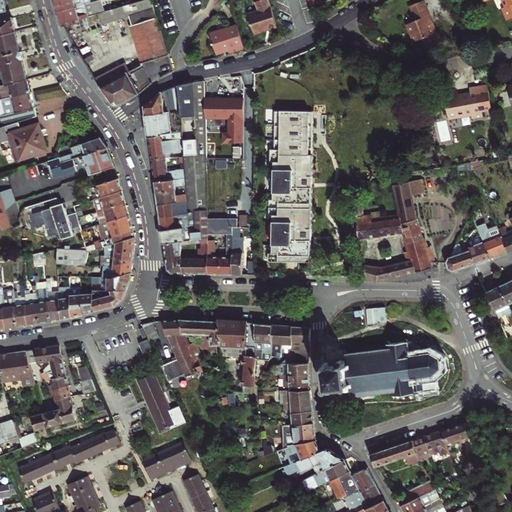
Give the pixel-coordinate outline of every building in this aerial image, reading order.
[(54,0),(58,11),(90,2),(89,0),(54,0)] [(150,0),(141,0),(102,11),(97,13),(100,24),(126,17),(154,9),(150,0)] [(253,33),(276,26),(267,0),(257,0),(253,1),(256,11),(247,14),(253,33)] [(420,39),(424,49),(441,42),(437,30),(435,31),(423,5),(421,0),(415,3),(414,2),(405,6),(408,12),(410,12),(413,21),(404,25),(412,42),(420,39)] [(500,0),(504,7),(502,8),(507,20),(511,17),(511,0),(481,0),(482,2),(487,0),(500,0)] [(90,2),(58,11),(61,23),(97,13),(102,11),(101,6),(92,9),(90,2)] [(126,17),(129,26),(156,18),(154,9),(126,17)] [(0,34),(15,31),(11,16),(0,18),(0,34)] [(156,18),(129,26),(140,63),(167,54),(156,18)] [(228,52),(243,48),(236,26),(209,34),(215,54),(227,50),(228,52)] [(0,57),(20,52),(15,31),(0,34),(0,57)] [(333,41),(340,46),(342,42),(335,37),(333,41)] [(0,57),(0,64),(5,84),(26,79),(20,52),(0,57)] [(123,65),(96,78),(101,86),(127,72),(123,65)] [(254,87),(281,86),(280,68),(254,69),(254,87)] [(127,72),(101,86),(111,103),(118,105),(138,94),(127,72)] [(0,93),(2,99),(30,93),(26,79),(5,84),(0,85),(0,93)] [(195,138),(205,138),(203,80),(191,82),(194,128),(195,138)] [(179,101),(180,110),(188,109),(188,114),(184,114),(185,128),(194,128),(191,82),(177,85),(178,101),(179,101)] [(161,92),(143,105),(147,136),(171,133),(170,124),(180,123),(180,110),(179,101),(178,101),(177,85),(161,92)] [(442,94),(447,119),(469,115),(470,118),(481,116),(481,112),(490,110),(486,86),(467,89),(468,93),(456,95),(456,92),(442,94)] [(30,93),(2,99),(0,99),(0,120),(1,126),(18,121),(36,116),(30,93)] [(244,143),(244,98),(206,98),(205,118),(228,118),(228,132),(223,132),(223,142),(244,143)] [(314,111),(275,111),(273,265),(311,265),(314,111)] [(0,141),(8,139),(15,161),(46,151),(37,124),(20,129),(18,121),(1,126),(0,126),(0,141)] [(151,159),(163,157),(161,141),(181,138),(181,132),(171,133),(147,136),(151,159)] [(99,136),(57,151),(59,157),(61,162),(84,154),(106,147),(106,145),(99,136)] [(192,200),(206,200),(205,138),(195,138),(196,154),(184,155),(184,154),(182,155),(183,171),(184,177),(185,188),(186,200),(192,199),(192,200)] [(196,154),(195,138),(183,140),(184,154),(184,155),(196,154)] [(106,147),(84,154),(88,164),(86,165),(86,166),(89,174),(114,166),(106,147)] [(59,157),(50,160),(55,176),(86,166),(86,165),(88,164),(84,154),(61,162),(59,157)] [(184,177),(183,171),(165,173),(163,157),(151,159),(154,181),(184,177)] [(471,161),(454,163),(456,170),(472,168),(471,161)] [(93,199),(121,189),(117,177),(95,185),(96,186),(83,191),(85,196),(92,193),(93,199)] [(185,188),(184,177),(154,181),(155,192),(185,188)] [(371,221),(371,215),(362,215),(361,199),(353,200),(357,239),(402,233),(405,241),(420,236),(415,218),(411,195),(422,192),(419,179),(392,185),(399,217),(380,220),(371,221)] [(5,209),(16,202),(12,188),(0,191),(0,228),(10,225),(5,209)] [(157,203),(186,200),(185,188),(155,192),(157,203)] [(95,208),(96,212),(124,202),(121,189),(93,199),(92,200),(95,208)] [(71,231),(80,228),(77,219),(75,214),(67,216),(63,203),(57,204),(56,198),(25,207),(29,220),(44,216),(49,235),(61,231),(63,239),(73,236),(71,231)] [(192,199),(186,200),(157,203),(158,216),(188,212),(193,210),(192,200),(192,199)] [(193,210),(206,209),(206,200),(192,200),(193,210)] [(96,212),(99,224),(107,221),(128,214),(124,202),(96,212)] [(506,251),(511,248),(511,207),(509,208),(511,214),(511,216),(509,218),(511,225),(511,228),(506,232),(503,225),(496,228),(506,251)] [(83,213),(84,216),(96,212),(95,208),(83,213)] [(179,241),(207,237),(207,234),(206,219),(206,209),(193,210),(188,212),(158,216),(162,243),(173,242),(179,241)] [(370,212),(371,215),(371,221),(380,220),(379,211),(370,212)] [(470,212),(461,230),(465,239),(474,231),(477,230),(475,226),(470,212)] [(111,237),(132,229),(128,214),(107,221),(109,230),(111,237)] [(231,275),(231,227),(236,227),(236,218),(206,219),(207,234),(225,234),(225,257),(220,257),(219,274),(231,275)] [(99,224),(80,230),(86,250),(86,252),(95,250),(92,240),(94,240),(92,236),(109,230),(107,221),(99,224)] [(477,230),(488,258),(506,251),(496,228),(495,225),(486,229),(484,222),(475,226),(477,230)] [(231,275),(241,275),(241,237),(239,237),(239,227),(236,227),(231,227),(231,275)] [(92,240),(95,250),(104,246),(134,236),(132,229),(111,237),(98,242),(97,239),(94,240),(92,240)] [(474,263),(488,258),(477,230),(474,231),(465,239),(468,247),(474,263)] [(104,256),(106,256),(112,254),(133,248),(134,236),(104,246),(104,256)] [(420,236),(405,241),(403,242),(405,251),(403,252),(406,261),(364,266),(364,277),(375,281),(431,267),(429,261),(425,246),(422,236),(420,236)] [(446,263),(447,268),(451,271),(474,263),(468,247),(463,249),(458,237),(446,263)] [(207,251),(207,274),(219,274),(220,257),(213,257),(213,241),(207,240),(207,251)] [(171,273),(181,274),(179,256),(175,256),(173,242),(162,243),(166,270),(171,273)] [(434,246),(425,246),(429,261),(437,257),(434,246)] [(106,256),(106,266),(113,267),(131,260),(133,248),(112,254),(106,256)] [(86,250),(56,250),(56,265),(84,266),(85,259),(86,252),(86,250)] [(194,251),(194,255),(196,274),(207,274),(207,251),(194,251)] [(179,256),(181,274),(196,274),(194,255),(179,256)] [(112,279),(130,272),(131,260),(113,267),(106,266),(102,266),(102,273),(85,273),(85,278),(86,278),(90,278),(112,279)] [(100,284),(100,291),(125,291),(129,280),(130,272),(112,279),(90,278),(90,283),(100,284)] [(70,317),(69,295),(69,288),(68,277),(63,277),(64,292),(58,293),(60,320),(70,317)] [(91,312),(90,290),(90,283),(90,278),(86,278),(87,293),(80,294),(81,314),(91,312)] [(60,320),(58,293),(58,290),(51,291),(50,279),(45,279),(46,287),(49,322),(60,320)] [(507,304),(511,301),(511,279),(499,285),(507,304)] [(13,291),(16,327),(27,325),(24,291),(23,284),(19,285),(20,297),(17,298),(16,291),(13,291)] [(511,326),(511,314),(507,304),(499,285),(486,291),(498,317),(506,313),(511,326)] [(36,302),(38,323),(49,322),(46,287),(42,288),(43,301),(36,302)] [(4,328),(16,327),(13,291),(12,289),(1,290),(4,328)] [(29,290),(24,291),(27,325),(38,323),(36,302),(33,302),(31,302),(29,290)] [(98,290),(90,290),(91,312),(100,309),(98,298),(100,297),(98,290)] [(98,298),(100,309),(114,306),(121,300),(125,291),(100,291),(98,290),(100,297),(98,298)] [(70,317),(81,314),(80,294),(69,295),(70,317)] [(183,336),(181,332),(190,333),(189,319),(179,319),(162,318),(166,335),(167,335),(169,343),(183,336)] [(221,362),(219,346),(218,321),(189,319),(190,333),(198,334),(199,346),(207,347),(208,357),(202,358),(198,360),(201,370),(221,362)] [(254,324),(218,321),(219,346),(255,347),(255,342),(254,324)] [(158,336),(151,322),(141,325),(148,341),(149,340),(158,336)] [(270,355),(271,325),(254,324),(255,342),(262,342),(261,355),(270,355)] [(272,355),(280,356),(280,326),(271,325),(270,355),(272,355)] [(280,326),(280,356),(285,357),(287,357),(287,348),(290,348),(290,346),(287,346),(287,343),(291,344),(291,326),(280,326)] [(288,362),(308,363),(309,363),(309,327),(291,326),(291,344),(287,343),(287,346),(290,346),(290,348),(290,355),(288,355),(288,362)] [(183,336),(169,343),(176,358),(183,373),(184,376),(201,370),(198,360),(202,358),(194,340),(187,344),(183,336)] [(349,389),(350,396),(392,391),(392,393),(390,396),(392,397),(394,395),(411,392),(414,394),(415,393),(412,391),(434,388),(433,378),(434,376),(432,374),(438,369),(441,369),(442,367),(439,366),(438,357),(441,355),(440,354),(436,356),(429,353),(430,350),(428,349),(427,353),(419,354),(419,352),(417,352),(417,354),(408,355),(406,342),(409,342),(408,340),(406,340),(405,337),(403,337),(404,341),(389,343),(389,339),(386,339),(387,342),(385,343),(385,345),(387,345),(387,347),(345,353),(345,360),(341,360),(341,359),(338,360),(336,362),(336,364),(327,365),(327,362),(323,362),(324,366),(320,366),(321,370),(324,369),(326,385),(323,385),(323,390),(326,389),(327,392),(331,392),(330,389),(345,387),(346,390),(349,389)] [(148,341),(139,344),(145,356),(154,352),(149,340),(148,341)] [(37,362),(39,362),(49,360),(49,359),(61,357),(58,345),(35,349),(37,362)] [(30,363),(37,362),(35,349),(27,350),(30,363)] [(24,386),(36,384),(30,363),(27,350),(8,353),(15,381),(23,379),(24,386)] [(0,354),(0,356),(5,383),(15,381),(8,353),(0,354)] [(253,385),(253,380),(255,358),(255,356),(243,358),(242,384),(253,385)] [(53,378),(65,375),(61,357),(49,359),(49,360),(50,364),(53,378)] [(176,358),(163,364),(170,379),(183,373),(176,358)] [(40,370),(44,369),(50,364),(49,360),(39,362),(40,370)] [(288,362),(288,374),(309,374),(308,363),(288,362)] [(76,366),(78,373),(87,371),(84,364),(76,366)] [(163,364),(160,365),(167,380),(170,379),(163,364)] [(78,373),(79,379),(90,376),(87,371),(78,373)] [(147,402),(159,430),(169,426),(170,428),(186,421),(178,405),(169,410),(153,373),(138,380),(147,402)] [(286,375),(287,386),(309,386),(309,374),(288,374),(286,374),(286,375)] [(53,389),(67,386),(65,377),(65,375),(53,378),(51,378),(53,389)] [(83,393),(96,389),(90,376),(79,379),(80,383),(83,393)] [(55,400),(69,396),(67,386),(53,389),(55,400)] [(285,391),(287,405),(290,404),(311,402),(310,390),(285,391)] [(63,410),(72,408),(69,396),(55,400),(47,402),(49,411),(62,408),(63,410)] [(290,404),(293,425),(314,422),(311,402),(290,404)] [(62,408),(49,411),(32,416),(35,430),(74,419),(72,408),(63,410),(62,408)] [(0,443),(19,437),(12,419),(0,422),(0,443)] [(294,434),(315,431),(314,422),(293,425),(294,434)] [(469,437),(464,423),(442,431),(446,444),(447,446),(469,437)] [(118,440),(114,431),(106,434),(110,444),(118,440)] [(295,443),(316,439),(315,431),(294,434),(295,443)] [(424,437),(429,450),(446,444),(442,431),(424,437)] [(86,454),(93,452),(100,449),(101,450),(105,448),(111,446),(110,444),(106,434),(105,432),(71,447),(70,445),(19,468),(24,482),(30,480),(36,477),(35,476),(42,472),(48,469),(49,471),(52,470),(68,463),(70,462),(69,461),(75,458),(77,461),(82,458),(87,456),(86,454)] [(22,445),(36,441),(34,433),(19,437),(22,445)] [(429,450),(424,437),(414,441),(417,452),(419,457),(426,454),(425,451),(429,450)] [(294,461),(320,450),(316,439),(295,443),(286,446),(287,447),(277,450),(279,455),(280,458),(290,454),(294,461)] [(420,459),(419,457),(417,452),(414,441),(399,446),(404,458),(407,464),(420,459)] [(172,465),(176,463),(180,462),(181,464),(191,460),(182,442),(142,460),(149,476),(154,474),(155,476),(173,468),(172,465)] [(391,462),(404,458),(399,446),(386,450),(391,462)] [(302,480),(345,459),(327,447),(320,450),(294,461),(282,466),(283,469),(282,470),(285,476),(289,474),(300,469),(302,473),(290,478),(293,485),(302,480)] [(279,455),(277,450),(258,458),(260,462),(279,455)] [(386,450),(372,455),(376,468),(391,462),(386,450)] [(328,480),(330,479),(348,470),(350,469),(345,459),(302,480),(307,491),(328,480)] [(347,497),(351,495),(374,483),(366,466),(350,474),(348,470),(330,479),(328,480),(335,493),(334,493),(337,498),(346,494),(347,497)] [(289,474),(290,478),(302,473),(300,469),(289,474)] [(194,503),(198,511),(213,511),(196,474),(183,480),(188,490),(190,489),(196,502),(194,503)] [(68,484),(77,504),(80,511),(93,511),(92,508),(99,505),(97,500),(91,488),(87,479),(86,476),(68,484)] [(431,480),(396,497),(402,507),(436,490),(431,480)] [(357,511),(383,499),(374,483),(351,495),(357,505),(342,511),(357,511)] [(402,507),(404,511),(413,511),(441,497),(437,490),(436,490),(402,507)] [(501,490),(495,493),(499,504),(509,500),(501,490)] [(47,493),(42,496),(36,498),(32,500),(37,511),(54,511),(60,509),(52,491),(47,493)] [(180,511),(171,491),(152,499),(158,511),(180,511)] [(343,499),(347,497),(346,494),(337,498),(330,502),(332,506),(343,501),(343,499)] [(435,511),(442,509),(446,506),(441,497),(413,511),(435,511)] [(389,511),(383,499),(357,511),(389,511)] [(143,511),(139,501),(126,506),(128,511),(143,511)]
